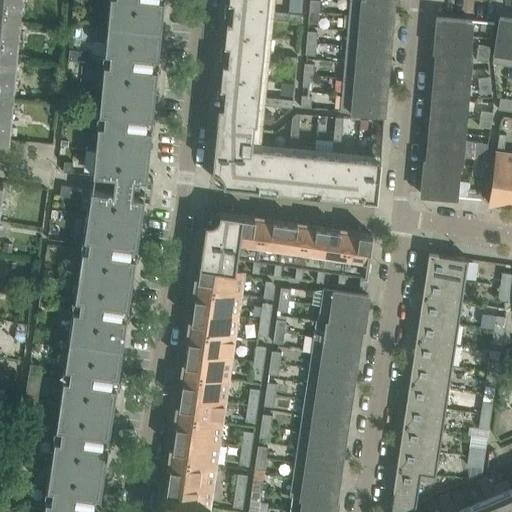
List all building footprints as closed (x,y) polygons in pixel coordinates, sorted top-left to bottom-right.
[(0,0),(0,59),(14,61),(19,0),(0,0)] [(166,2),(166,0),(109,0),(107,23),(161,29),(163,2),(165,2),(166,2)] [(227,0),(211,169),(212,169),(223,183),(376,198),(379,159),(378,159),(379,146),(370,145),(369,158),(339,155),(340,142),(332,142),(331,154),(296,151),(297,138),(290,137),(288,150),(251,146),(254,122),(256,123),(258,104),(269,105),(270,97),(258,96),(262,61),(273,62),(274,54),(263,53),(266,18),(277,19),(278,11),(267,10),(267,0),(227,0)] [(319,0),(309,0),(309,11),(320,12),(322,0),(319,0)] [(394,2),(393,2),(393,1),(383,0),(349,0),(348,13),(392,17),(394,2)] [(289,20),(289,12),(278,11),(277,19),(289,20)] [(309,11),(308,23),(319,24),(320,12),(309,11)] [(300,21),(301,13),(289,12),(289,20),(300,21)] [(348,13),(347,29),(391,33),(392,17),(348,13)] [(436,17),(435,33),(470,36),(471,20),(436,17)] [(492,62),(509,64),(511,43),(511,18),(499,17),(498,23),(492,62)] [(482,21),(480,30),(492,32),(493,22),(482,21)] [(158,71),(159,71),(161,56),(160,56),(158,56),(161,29),(107,23),(104,53),(110,53),(109,64),(103,63),(101,88),(154,94),(156,71),(158,71)] [(347,29),(346,46),(390,49),(391,33),(347,29)] [(307,31),(306,42),(318,43),(319,32),(307,31)] [(435,33),(433,50),(436,50),(468,52),(470,36),(435,33)] [(306,42),(305,54),(317,55),(318,43),(306,42)] [(478,44),(477,52),(488,54),(490,46),(478,44)] [(346,46),(344,62),(388,65),(390,49),(346,46)] [(69,50),(68,60),(77,61),(78,50),(69,50)] [(436,50),(434,65),(469,68),(470,52),(468,52),(436,50)] [(477,52),(476,60),(487,62),(488,54),(477,52)] [(284,63),(285,55),(274,54),(273,62),(284,63)] [(296,64),(297,56),(285,55),(284,63),(296,64)] [(0,59),(0,139),(7,140),(14,61),(0,59)] [(344,62),(343,78),(387,82),(388,65),(344,62)] [(304,63),(303,74),(315,75),(316,64),(304,63)] [(434,65),(433,81),(467,84),(469,68),(434,65)] [(303,74),(302,86),(314,87),(315,75),(303,74)] [(477,77),(478,86),(490,84),(489,76),(477,77)] [(343,78),(341,94),(385,98),(387,82),(343,78)] [(433,81),(431,97),(466,100),(467,84),(433,81)] [(490,84),(478,86),(479,94),(491,92),(490,84)] [(97,124),(95,149),(148,155),(150,132),(152,132),(153,132),(155,117),(154,117),(152,117),(154,94),(101,88),(98,114),(104,114),(103,125),(97,124)] [(341,94),(340,110),(382,114),(384,114),(385,98),(341,94)] [(301,95),(300,107),(312,108),(313,96),(301,95)] [(280,106),(281,98),(270,97),(269,105),(280,106)] [(431,97),(430,113),(465,116),(466,100),(431,97)] [(499,97),(498,106),(499,108),(501,109),(506,110),(508,98),(499,97)] [(292,107),(293,99),(281,98),(280,106),(292,107)] [(480,109),(479,118),(491,119),(492,111),(480,109)] [(299,126),(300,113),(296,112),(292,116),(291,125),(299,126)] [(430,113),(428,129),(463,132),(465,116),(430,113)] [(341,130),(343,117),(335,116),(334,129),(341,130)] [(479,118),(478,126),(490,128),(491,119),(479,118)] [(368,120),(360,119),(359,129),(367,129),(368,120)] [(297,138),(299,126),(291,125),(290,137),(297,138)] [(340,142),(341,130),(334,129),(332,142),(340,142)] [(428,129),(427,145),(462,149),(463,132),(428,129)] [(511,152),(503,151),(506,134),(499,133),(489,199),(488,199),(488,201),(508,195),(511,195),(511,152)] [(379,146),(380,135),(376,134),(371,134),(370,145),(379,146)] [(476,141),(474,149),(486,151),(487,143),(476,141)] [(427,145),(426,161),(458,164),(460,165),(462,149),(427,145)] [(95,149),(92,174),(146,180),(148,155),(95,149)] [(474,149),(473,158),(485,159),(486,151),(474,149)] [(424,160),(422,177),(457,180),(458,164),(426,161),(424,160)] [(64,161),(63,172),(72,172),(73,162),(64,161)] [(472,166),(471,175),(483,177),(484,168),(472,166)] [(422,177),(421,193),(455,197),(457,180),(422,177)] [(137,190),(137,192),(138,192),(139,184),(138,183),(138,185),(119,182),(118,188),(137,190)] [(61,185),(60,195),(68,197),(70,186),(61,185)] [(469,188),(468,196),(479,198),(481,189),(469,188)] [(90,189),(87,210),(141,218),(144,197),(90,189)] [(138,245),(137,245),(141,218),(87,210),(83,239),(88,240),(87,251),(81,250),(78,275),(131,282),(134,260),(136,260),(137,260),(139,245),(138,245)] [(205,222),(202,243),(238,249),(242,215),(219,211),(219,212),(205,222)] [(254,257),(251,272),(258,273),(261,258),(257,258),(263,218),(242,215),(238,249),(237,254),(254,257)] [(261,258),(275,260),(273,275),(280,276),(282,261),(279,261),(284,221),(263,218),(257,258),(261,258)] [(296,263),(294,278),(301,279),(303,264),(300,264),(306,224),(284,221),(279,261),(282,261),(296,263)] [(303,264),(318,266),(316,281),(322,282),(325,267),(321,267),(328,227),(306,224),(300,264),(303,264)] [(343,270),(348,230),(328,227),(321,267),(325,267),(339,269),(337,284),(344,285),(346,271),(343,270)] [(368,258),(371,234),(348,230),(343,270),(346,271),(346,270),(361,272),(358,287),(366,289),(370,258),(368,258)] [(12,243),(4,242),(3,250),(11,251),(12,243)] [(202,243),(198,265),(235,270),(237,254),(238,249),(202,243)] [(428,252),(425,274),(464,280),(467,258),(428,252)] [(198,265),(195,287),(240,294),(244,270),(243,270),(242,271),(235,270),(198,265)] [(502,272),(499,286),(509,287),(511,273),(502,272)] [(425,274),(422,296),(461,302),(464,280),(425,274)] [(74,300),(80,300),(78,311),(73,310),(68,339),(122,347),(126,320),(127,320),(127,321),(128,321),(131,305),(129,305),(129,306),(128,305),(131,282),(78,275),(74,300)] [(265,280),(262,297),(273,298),(274,285),(271,281),(265,280)] [(49,287),(41,286),(40,294),(48,295),(49,287)] [(499,286),(497,299),(507,301),(509,287),(499,286)] [(195,287),(192,308),(237,315),(240,294),(195,287)] [(280,287),(279,298),(289,300),(290,288),(280,287)] [(323,288),(320,305),(365,311),(368,295),(365,295),(323,288)] [(40,295),(38,305),(47,307),(48,296),(40,295)] [(422,296),(418,317),(457,323),(461,302),(422,296)] [(279,298),(277,310),(287,312),(289,300),(279,298)] [(259,319),(269,320),(272,303),(262,302),(259,319)] [(320,305),(318,320),(361,327),(363,328),(365,311),(320,305)] [(192,308),(189,330),(234,337),(237,315),(192,308)] [(495,315),(493,328),(503,330),(505,316),(495,315)] [(418,317),(415,338),(454,344),(457,323),(418,317)] [(276,318),(274,330),(284,331),(286,320),(276,318)] [(259,319),(257,335),(267,336),(269,320),(259,319)] [(316,320),(313,337),(358,343),(361,327),(318,320),(316,320)] [(493,328),(491,342),(501,344),(503,330),(493,328)] [(189,330),(186,351),(231,358),(234,337),(189,330)] [(274,330),(272,342),(282,343),(284,331),(274,330)] [(313,337),(311,352),(356,359),(358,343),(313,337)] [(415,338),(412,360),(451,366),(454,344),(415,338)] [(64,368),(69,369),(68,380),(62,379),(59,404),(112,412),(115,389),(117,389),(118,390),(120,374),(119,374),(118,374),(122,347),(68,339),(64,368)] [(253,361),(263,363),(266,346),(256,344),(253,361)] [(271,350),(269,362),(279,363),(281,351),(271,350)] [(186,351),(183,373),(228,379),(231,358),(186,351)] [(311,352),(309,368),(354,375),(356,359),(311,352)] [(489,357),(487,371),(497,372),(499,359),(489,357)] [(412,360),(409,381),(448,387),(451,366),(412,360)] [(253,361),(251,378),(261,379),(263,363),(253,361)] [(269,362),(268,373),(278,375),(279,363),(269,362)] [(30,364),(28,374),(37,375),(38,365),(30,364)] [(309,368),(306,384),(351,390),(354,375),(309,368)] [(487,371),(484,385),(494,386),(497,372),(487,371)] [(183,373),(180,394),(225,401),(228,379),(183,373)] [(409,381),(405,402),(444,408),(448,387),(409,381)] [(267,382),(265,393),(275,395),(277,383),(267,382)] [(306,384),(304,400),(349,406),(351,390),(306,384)] [(247,404),(257,406),(259,389),(249,387),(247,404)] [(265,393),(263,405),(273,407),(275,395),(265,393)] [(180,394),(176,415),(222,422),(225,401),(180,394)] [(304,400),(301,415),(346,422),(349,406),(304,400)] [(482,400),(480,414),(490,415),(492,401),(482,400)] [(405,402),(402,424),(441,430),(444,408),(405,402)] [(54,439),(50,464),(103,472),(107,449),(108,449),(108,450),(109,450),(112,434),(110,434),(110,435),(109,434),(112,412),(59,404),(55,429),(61,429),(59,440),(54,439)] [(247,404),(244,420),(255,422),(257,406),(247,404)] [(262,413),(260,425),(270,426),(272,415),(262,413)] [(480,414),(478,427),(488,429),(490,415),(480,414)] [(176,415),(173,437),(218,444),(222,422),(176,415)] [(301,415),(299,431),(344,438),(346,422),(301,415)] [(402,424),(399,445),(438,451),(441,430),(402,424)] [(260,425),(259,437),(269,438),(270,426),(260,425)] [(241,447),(251,448),(253,431),(243,430),(241,447)] [(299,431),(297,447),(342,454),(344,438),(299,431)] [(173,437),(170,458),(215,465),(218,444),(173,437)] [(257,445),(256,457),(266,458),(267,446),(257,445)] [(399,445),(396,466),(435,472),(438,451),(399,445)] [(469,446),(467,455),(484,458),(485,449),(469,446)] [(241,447),(238,463),(248,465),(251,448),(241,447)] [(297,447),(294,463),(339,469),(342,454),(297,447)] [(467,455),(466,464),(482,467),(484,458),(467,455)] [(256,457),(254,468),(264,470),(266,458),(256,457)] [(170,458),(167,479),(212,486),(215,465),(170,458)] [(294,463),(292,479),(337,485),(339,469),(294,463)] [(100,495),(103,472),(50,464),(46,489),(52,490),(50,501),(45,500),(42,511),(97,511),(98,510),(99,510),(100,511),(103,495),(102,495),(101,495),(100,495)] [(392,489),(393,489),(389,511),(401,511),(414,506),(418,479),(433,482),(435,472),(396,466),(392,489)] [(237,473),(234,489),(244,491),(247,474),(237,473)] [(511,511),(511,486),(495,494),(487,475),(477,479),(485,498),(455,511),(447,492),(438,496),(444,511),(511,511)] [(253,477),(251,488),(261,490),(263,478),(253,477)] [(167,479),(164,501),(209,507),(212,486),(167,479)] [(292,479),(290,495),(292,495),(335,501),(337,485),(292,479)] [(13,484),(11,495),(20,496),(21,486),(13,484)] [(251,488),(249,500),(259,502),(261,490),(251,488)] [(234,489),(232,506),(242,507),(244,491),(234,489)] [(292,495),(289,511),(298,511),(335,511),(337,501),(335,501),(292,495)] [(208,511),(209,507),(164,501),(162,511),(208,511)]
